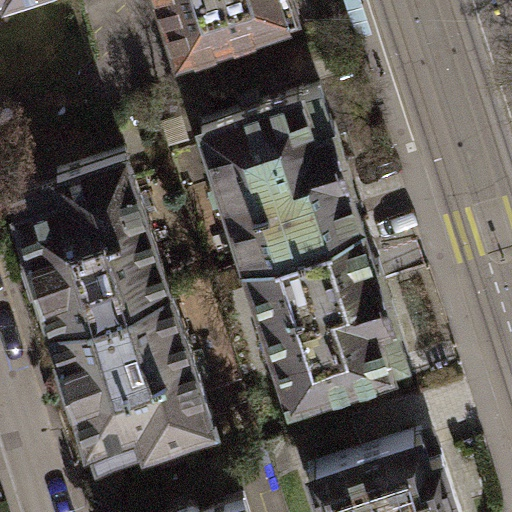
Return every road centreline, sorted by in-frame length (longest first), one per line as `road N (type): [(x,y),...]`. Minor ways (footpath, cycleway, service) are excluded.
road 1 (tertiary): [(511,288),(421,0)]
road 2 (residential): [(42,511),(0,372)]
